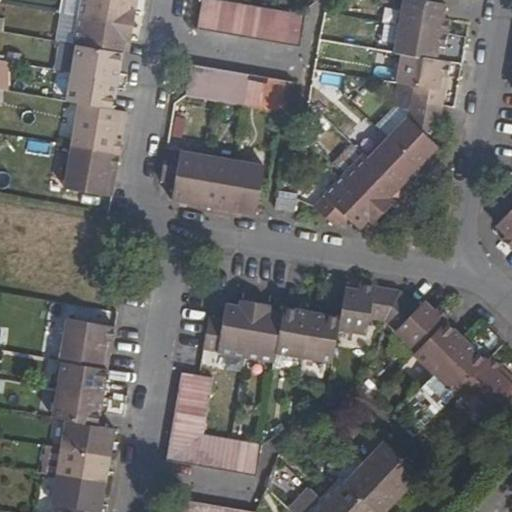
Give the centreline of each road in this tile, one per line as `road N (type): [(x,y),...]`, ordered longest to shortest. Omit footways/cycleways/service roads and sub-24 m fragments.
road 1 (residential): [(129,511),(182,229)]
road 2 (residential): [(182,229),(459,268)]
road 3 (residential): [(168,0),(131,220),(182,229)]
road 4 (residential): [(502,0),(459,268)]
road 5 (unknown): [(162,38),(296,63)]
